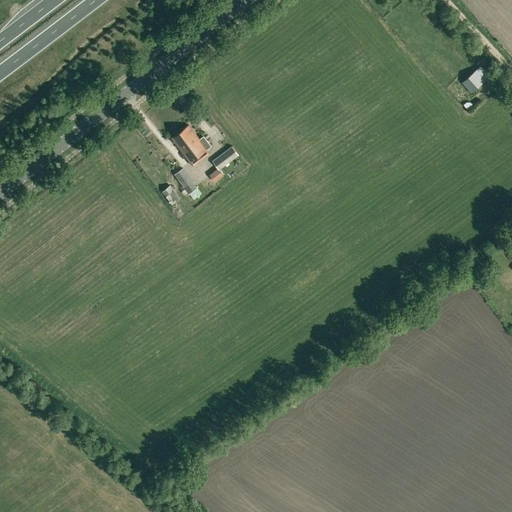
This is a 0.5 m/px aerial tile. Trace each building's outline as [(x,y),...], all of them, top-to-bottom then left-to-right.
[(83,20),(92,50),(117,42),(108,13),(83,20)] [(472,91),(489,76),(480,65),(463,81),(472,91)] [(172,137),(190,161),(193,165),(210,152),(207,148),(211,146),(204,135),(199,138),(189,124),(172,137)] [(219,168),(238,154),(232,146),(213,161),(219,168)] [(189,193),(197,187),(183,168),(175,173),(189,193)] [(166,195),(173,190),(170,185),(162,191),(166,195)]
